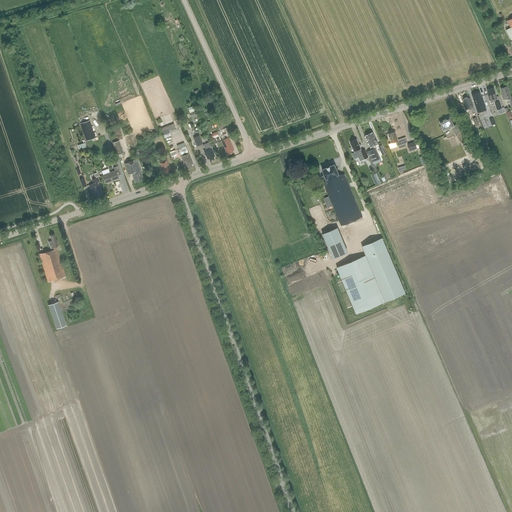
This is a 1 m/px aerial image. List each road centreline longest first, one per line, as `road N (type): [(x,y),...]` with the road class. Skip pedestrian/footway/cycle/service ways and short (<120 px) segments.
road 1 (tertiary): [(291,511),(176,182)]
road 2 (tertiary): [(253,156),(511,72)]
road 3 (tertiary): [(0,238),(176,182)]
road 4 (unclassified): [(253,156),(182,0)]
